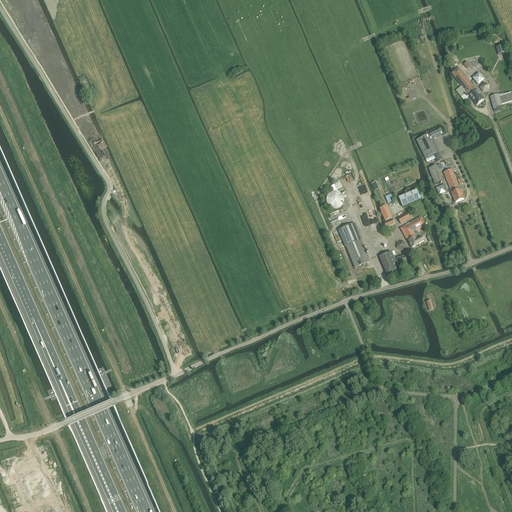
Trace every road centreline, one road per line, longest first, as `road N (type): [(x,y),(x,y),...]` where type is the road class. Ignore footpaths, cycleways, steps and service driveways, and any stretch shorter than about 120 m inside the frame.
road 1 (unclassified): [(0,440),(45,431),(301,318),(511,248)]
road 2 (unknown): [(168,354),(111,227),(112,184),(0,0)]
road 3 (motorway): [(143,511),(0,175)]
road 4 (track): [(0,111),(126,396)]
road 5 (motorway): [(34,314),(122,511)]
road 6 (motorway): [(34,314),(114,511)]
road 7 (unknown): [(370,366),(202,438)]
road 8 (unknown): [(511,351),(459,373),(370,366)]
road 9 (track): [(52,428),(0,304)]
